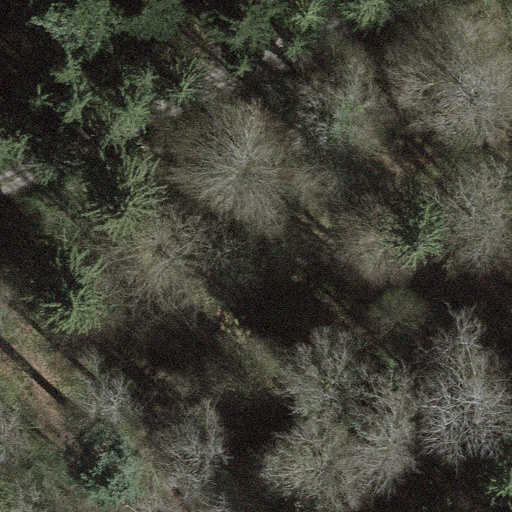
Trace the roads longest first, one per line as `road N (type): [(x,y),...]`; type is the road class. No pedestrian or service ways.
road 1 (track): [(91,511),(178,395),(511,55)]
road 2 (track): [(409,0),(0,187)]
